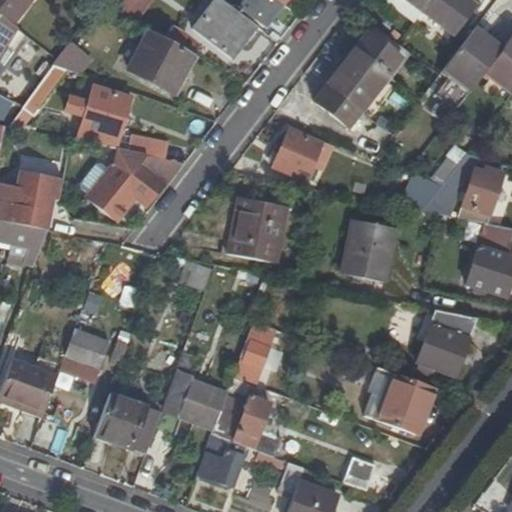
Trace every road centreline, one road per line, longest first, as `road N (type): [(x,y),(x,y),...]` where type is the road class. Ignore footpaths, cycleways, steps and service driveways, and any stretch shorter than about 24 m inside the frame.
road 1 (residential): [(332,0),(148,251)]
road 2 (residential): [(511,399),(425,511)]
road 3 (residential): [(124,511),(0,464)]
